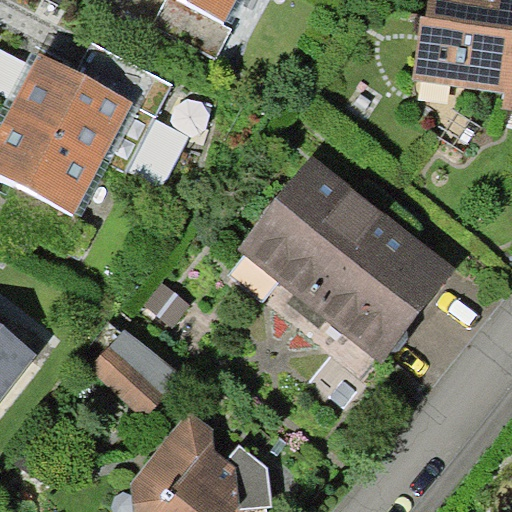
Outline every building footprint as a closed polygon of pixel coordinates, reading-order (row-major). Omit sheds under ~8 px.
[(158,0),(219,31),(235,0),(158,0)] [(498,104),(500,104),(511,30),(511,0),(437,0),(436,9),(426,7),(416,67),(457,73),(455,83),(500,90),(498,104)] [(511,30),(500,104),(503,105),(504,97),(511,98),(511,118),(511,119),(511,30)] [(35,64),(6,119),(121,180),(167,93),(99,57),(83,89),(35,64)] [(121,180),(6,119),(0,131),(0,187),(24,200),(8,231),(60,259),(77,228),(68,223),(97,168),(121,180)] [(278,281),(311,307),(374,229),(307,175),(279,211),(265,212),(256,223),(257,237),(244,253),(247,255),(226,281),(252,302),(261,302),(278,281)] [(440,282),(374,229),(311,307),(377,360),(378,359),(393,358),(402,346),(400,332),(440,282)] [(167,331),(180,314),(156,295),(143,312),(167,331)] [(0,394),(25,363),(0,343),(0,394)] [(121,401),(138,382),(108,355),(91,374),(121,401)] [(261,511),(259,477),(235,459),(221,477),(205,465),(203,438),(173,442),(154,465),(158,505),(164,510),(162,511),(261,511)]
